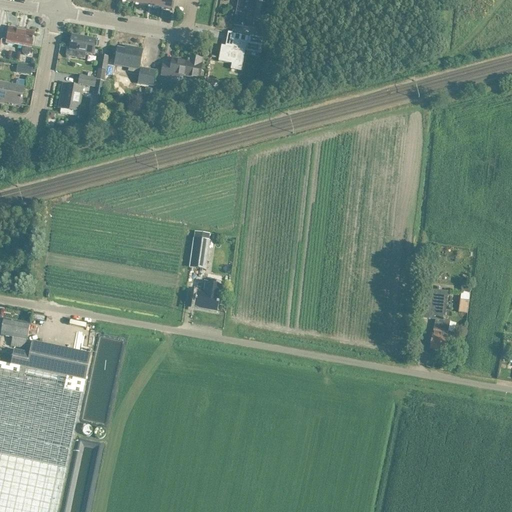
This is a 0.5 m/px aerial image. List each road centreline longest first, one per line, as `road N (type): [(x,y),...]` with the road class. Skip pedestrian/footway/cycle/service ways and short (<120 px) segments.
road 1 (unclassified): [(511,388),(0,300)]
road 2 (residential): [(56,12),(168,34),(182,31),(193,0)]
road 3 (residential): [(56,12),(33,119),(0,121)]
